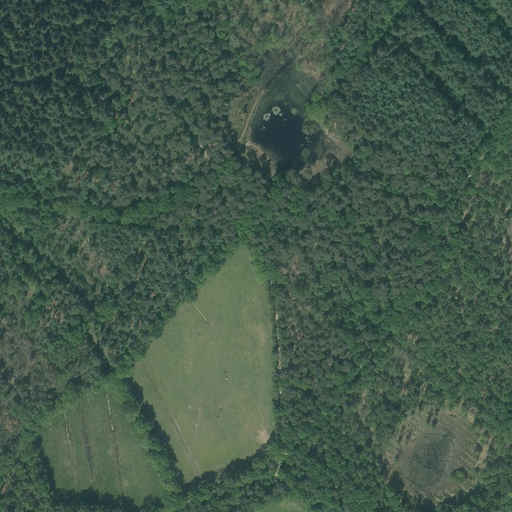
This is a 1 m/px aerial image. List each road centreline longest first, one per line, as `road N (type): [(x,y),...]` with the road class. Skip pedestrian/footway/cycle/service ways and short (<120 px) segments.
road 1 (track): [(280,459),(435,269),(452,206),(511,111)]
road 2 (track): [(330,118),(279,202),(263,222),(241,231),(201,234),(58,213),(58,203)]
road 3 (track): [(280,459),(270,287),(208,166)]
road 4 (track): [(208,166),(114,211),(0,192)]
road 5 (track): [(208,166),(238,142),(260,96),(333,0)]
road 6 (track): [(188,0),(0,87)]
road 7 (track): [(116,0),(164,69),(208,166)]
road 8 (track): [(511,420),(391,328)]
